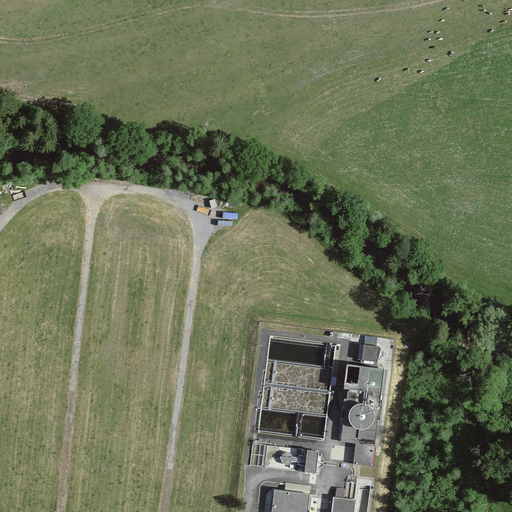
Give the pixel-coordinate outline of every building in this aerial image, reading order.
[(213,216),(226,220),(229,208),(216,205),(213,216)] [(367,333),(365,340),(376,342),(378,335),(367,333)] [(379,347),(360,345),(357,360),(377,363),(379,347)] [(348,365),(340,442),(375,446),(384,369),(348,365)] [(312,448),(307,469),(318,471),(323,450),(312,448)] [(307,511),(310,494),(274,490),(272,511),(307,511)] [(353,511),(355,501),(332,499),(330,511),(353,511)]
